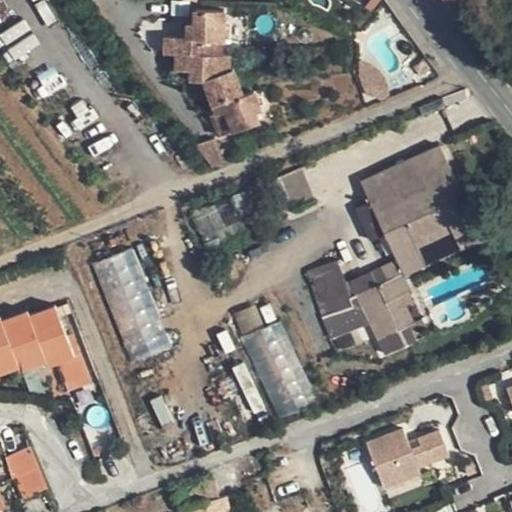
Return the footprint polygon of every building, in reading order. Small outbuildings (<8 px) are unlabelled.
[(167,49),(177,50),(222,51),(222,38),(226,38),(227,7),(198,6),(197,21),(190,20),(189,33),(168,32),(167,49)] [(214,103),(244,92),(234,67),(232,67),(232,52),(222,51),(177,50),(177,66),(197,67),(196,78),(204,78),(214,103)] [(254,88),(244,92),(214,103),(217,112),(213,114),(219,135),(258,120),(254,111),(261,108),(254,88)] [(215,139),(197,145),(214,168),(225,163),(215,139)] [(440,147),(385,172),(396,197),(452,171),(440,147)] [(281,216),(316,201),(303,169),(267,183),(281,216)] [(396,197),(385,172),(362,183),(398,259),(405,275),(427,265),(419,248),(454,232),(461,249),(484,240),(452,171),(396,197)] [(206,208),(193,214),(203,236),(215,231),(206,208)] [(132,360),(174,344),(136,244),(94,260),(132,360)] [(398,259),(352,280),(385,354),(430,333),(405,275),(398,259)] [(342,261),(310,275),(328,315),(360,301),(342,261)] [(318,399),(284,317),(270,322),(261,301),(237,311),(279,415),(318,399)] [(26,310),(1,320),(18,367),(21,373),(46,363),(48,368),(60,363),(76,357),(67,333),(56,304),(29,314),(26,310)] [(0,317),(0,370),(1,373),(18,367),(1,320),(0,317)] [(72,331),(67,333),(76,357),(60,363),(70,390),(91,382),(72,331)] [(8,432),(12,447),(29,442),(25,427),(8,432)] [(402,427),(366,442),(384,485),(421,471),(418,465),(449,453),(438,427),(417,436),(420,444),(411,447),(402,427)] [(11,482),(16,480),(39,472),(30,447),(1,459),(11,482)] [(24,502),(47,493),(39,472),(16,480),(24,502)] [(182,509),(191,507),(221,499),(215,478),(177,488),(182,509)] [(221,499),(191,507),(192,511),(231,511),(228,497),(221,499)]
